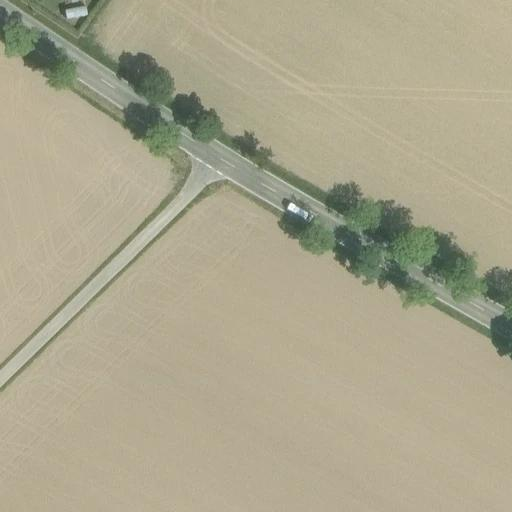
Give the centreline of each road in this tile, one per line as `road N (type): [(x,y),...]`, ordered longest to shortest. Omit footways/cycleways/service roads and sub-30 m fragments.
road 1 (secondary): [(511,328),(219,159)]
road 2 (unclassified): [(0,378),(219,159)]
road 3 (secondary): [(219,159),(0,11)]
